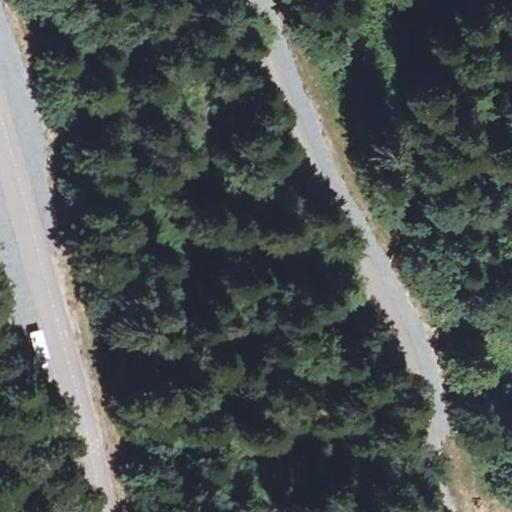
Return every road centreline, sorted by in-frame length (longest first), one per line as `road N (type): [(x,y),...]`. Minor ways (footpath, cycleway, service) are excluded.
road 1 (unclassified): [(442,511),(402,346),(297,142),(246,0)]
road 2 (unclassified): [(0,146),(88,511)]
